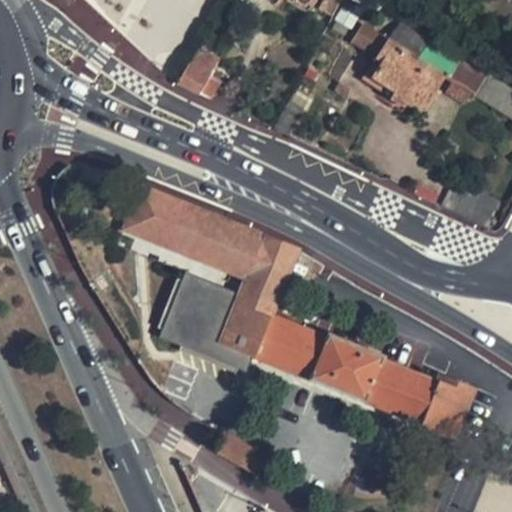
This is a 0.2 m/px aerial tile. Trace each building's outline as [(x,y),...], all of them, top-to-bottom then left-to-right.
[(325,13),(331,0),(316,0),(313,6),(325,13)] [(425,35),(400,19),(388,38),(411,53),(425,35)] [(352,45),(375,59),(388,38),(366,24),(352,45)] [(425,35),(411,53),(444,74),(457,54),(425,35)] [(362,79),(400,104),(407,96),(422,105),(444,74),(411,53),(388,38),(375,59),(362,79)] [(212,78),(215,73),(207,68),(211,60),(198,52),(179,84),(202,97),(212,78)] [(479,97),(492,76),(469,62),(457,54),(444,74),(455,81),(468,90),(479,97)] [(479,97),(511,118),(511,88),(492,76),(479,97)] [(219,82),(212,78),(202,97),(210,100),(219,82)] [(468,90),(455,81),(449,89),(453,92),(462,98),(468,90)] [(289,96),(273,131),(287,138),(304,103),(289,96)] [(276,290),(292,248),(135,186),(119,228),(148,239),(241,276),(276,290)] [(508,220),(511,215),(462,189),(450,213),(486,232),(508,220)] [(316,327),(313,335),(265,316),(269,306),(235,292),(185,272),(182,281),(163,327),(160,336),(203,354),(206,347),(225,355),(222,362),(241,369),(242,370),(247,360),(265,367),(414,426),(432,381),(374,357),(375,352),(316,327)] [(238,285),(235,292),(269,306),(272,299),(276,290),(241,276),(238,285)] [(467,392),(434,377),(432,381),(414,426),(447,439),(467,392)] [(218,452),(258,474),(266,457),(225,434),(218,452)] [(511,511),(511,486),(483,478),(473,511),(511,511)]
